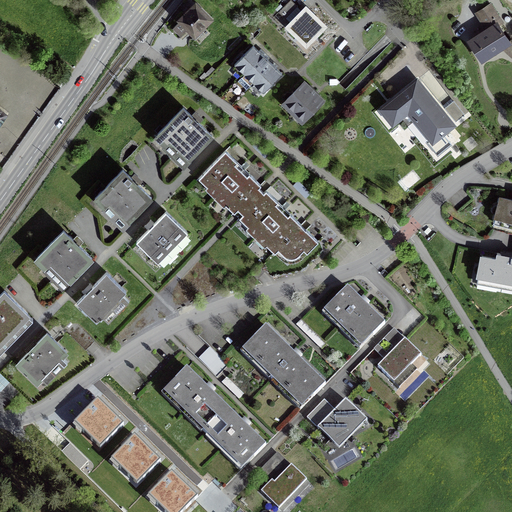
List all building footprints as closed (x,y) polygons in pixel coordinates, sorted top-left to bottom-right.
[(297,6),(291,0),(280,13),(285,18),(297,6)] [(213,20),(195,1),(186,10),(177,19),(195,38),(213,20)] [(511,37),(491,4),(475,13),(484,29),(468,39),(482,62),(503,50),(511,58),(511,37)] [(295,16),(286,26),(307,46),(327,26),(306,5),(295,16)] [(244,74),(253,83),(263,92),(281,74),(276,70),(271,65),(267,60),(262,56),(258,51),(253,46),(235,64),(244,74)] [(455,124),(416,79),(409,86),(381,109),(393,123),(408,111),(434,142),(455,124)] [(312,88),(304,80),(283,102),(303,122),(324,100),(316,92),(312,88)] [(0,121),(8,111),(0,104),(0,121)] [(183,107),(154,136),(186,168),(214,139),(195,119),(183,107)] [(269,153),(256,141),(252,146),(264,158),(269,153)] [(240,212),(242,214),(239,218),(266,244),(274,253),(279,249),(293,262),(297,261),(301,258),(318,242),(305,230),(303,228),(301,226),(301,225),(292,217),(285,209),(282,212),(281,210),(280,209),(282,207),(265,191),(263,193),(261,191),(260,190),(258,188),(260,186),(244,170),(242,172),(240,170),(239,169),(241,167),(225,151),(198,178),(234,213),(237,209),(240,212)] [(104,189),(93,200),(125,232),(156,202),(134,180),(124,170),(104,189)] [(309,194),(296,182),(292,186),(305,198),(309,194)] [(511,199),(500,196),(495,217),(511,221),(511,199)] [(150,227),(136,241),(156,261),(161,255),(167,261),(188,240),(181,233),(184,230),(165,211),(150,227)] [(76,241),(63,228),(42,249),(32,260),(64,291),(96,261),(76,241)] [(482,255),(478,280),(511,286),(511,255),(498,253),(497,258),(482,255)] [(90,288),(76,302),(96,322),(101,317),(107,323),(129,302),(121,294),(124,291),(106,273),(90,288)] [(364,304),(348,287),(324,312),(361,349),(385,325),(364,304)] [(0,348),(31,318),(5,292),(0,296),(0,348)] [(325,345),(300,321),(296,325),(321,349),(325,345)] [(295,357),(265,328),(244,349),(303,406),(324,385),(295,357)] [(68,354),(46,333),(28,351),(17,362),(37,382),(42,377),(44,379),(49,383),(68,363),(64,359),(68,354)] [(422,355),(404,338),(375,368),(393,385),(422,355)] [(227,366),(209,349),(199,360),(216,377),(222,371),(227,366)] [(242,469),(264,446),(244,426),(225,408),(208,391),(185,369),(163,392),(242,469)] [(242,394),(226,378),(221,383),(238,399),(242,394)] [(124,425),(99,399),(75,422),(100,448),(124,425)] [(365,420),(344,400),(317,429),(338,449),(365,420)] [(160,463),(135,437),(112,460),(137,486),(160,463)] [(304,481),(290,467),(263,494),(278,508),(304,481)] [(182,511),(197,498),(172,472),(148,495),(164,511),(182,511)]
